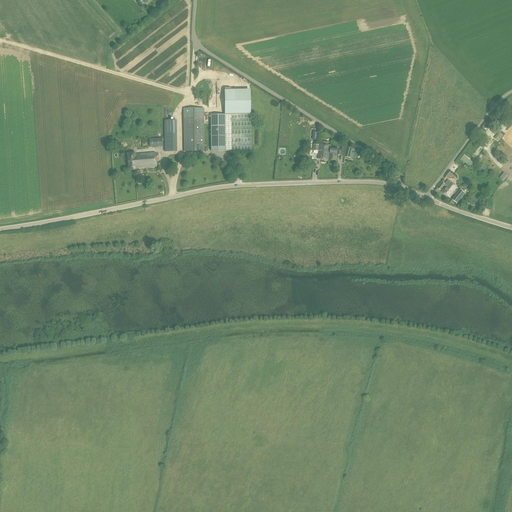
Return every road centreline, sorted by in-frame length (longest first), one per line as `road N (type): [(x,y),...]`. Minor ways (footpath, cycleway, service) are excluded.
road 1 (unclassified): [(0,229),(238,185),(371,182),(425,196)]
road 2 (track): [(397,186),(394,169),(198,46),(195,0)]
road 3 (unclassified): [(425,196),(511,91)]
